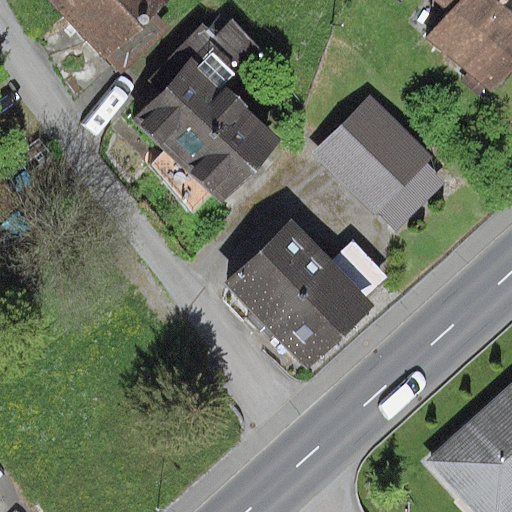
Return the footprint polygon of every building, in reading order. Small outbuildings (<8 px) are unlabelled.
[(28,0),(92,66),(160,0),(28,0)] [(511,44),(511,0),(419,0),(424,4),(402,31),(476,89),(511,44)] [(201,37),(115,128),(203,212),(263,149),(212,101),(239,72),(201,37)] [(357,103),(301,154),(364,222),(420,171),(357,103)] [(273,226),(206,282),(282,373),(380,292),(343,247),(312,273),(273,226)] [(511,511),(511,381),(420,464),(464,511),(511,511)]
